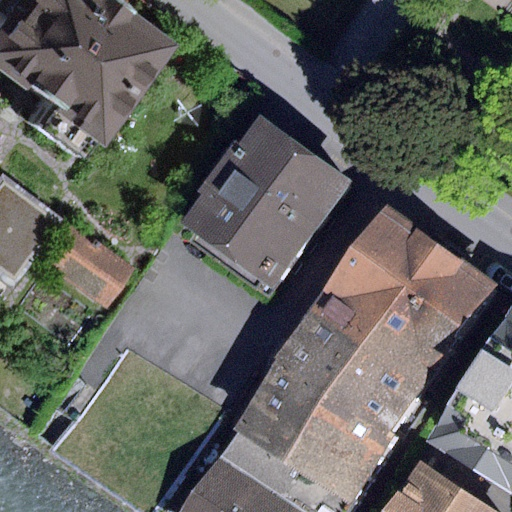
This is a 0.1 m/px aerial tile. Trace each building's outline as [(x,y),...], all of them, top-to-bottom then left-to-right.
[(62,151),(147,36),(97,0),(0,0),(0,79),(27,99),(14,116),(62,151)] [(274,288),(349,182),(256,116),(181,222),(274,288)] [(0,281),(50,214),(0,177),(0,281)] [(388,437),(491,286),(378,210),(276,361),(388,437)] [(33,258),(95,303),(122,266),(60,221),(33,258)] [(511,303),(425,441),(511,495),(511,303)] [(130,348),(55,454),(137,511),(150,511),(221,413),(130,348)] [(182,511),(341,511),(388,437),(276,361),(231,427),(237,432),(182,511)] [(497,511),(417,460),(383,511),(497,511)]
